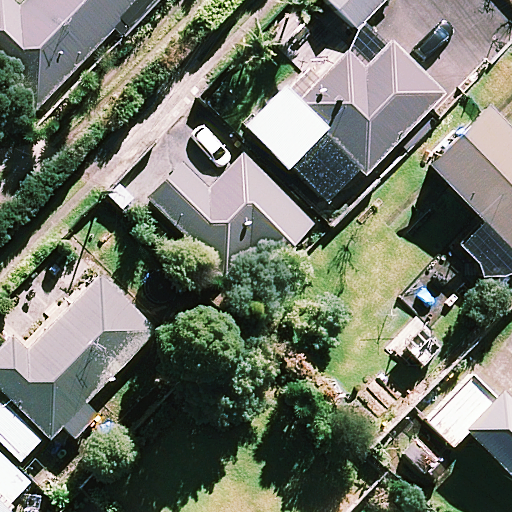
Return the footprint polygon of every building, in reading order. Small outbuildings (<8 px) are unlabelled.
[(156,0),(16,0),(11,5),(6,0),(0,0),(0,75),(33,109),(116,29),(121,34),(156,0)] [(383,0),(322,0),(353,31),(383,0)] [(363,66),(333,37),(242,131),(326,212),(440,94),(386,42),(363,66)] [(511,142),(478,110),(422,168),(479,223),(456,247),(500,289),(511,276),(511,142)] [(310,222),(199,116),(163,154),(173,164),(141,197),(242,294),(310,222)] [(0,344),(0,393),(48,440),(58,429),(70,441),(95,416),(82,403),(155,329),(98,274),(22,351),(8,337),(0,344)] [(511,409),(475,373),(426,423),(450,447),(463,433),(511,481),(511,409)]
